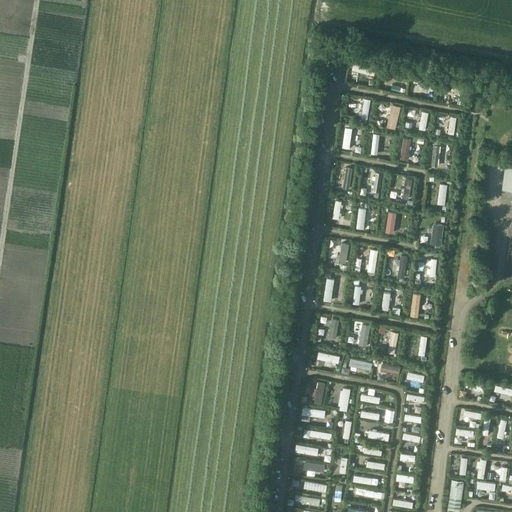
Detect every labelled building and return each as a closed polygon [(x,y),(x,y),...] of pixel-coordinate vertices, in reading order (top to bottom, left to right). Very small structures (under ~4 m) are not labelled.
[(375,64),(353,61),(352,71),(374,73),(375,64)] [(406,71),(386,69),(385,76),(405,78),(406,71)] [(432,77),(414,75),(414,82),(431,85),(432,77)] [(463,85),(445,83),(444,89),(462,92),(463,85)] [(364,98),(362,117),(368,118),(371,99),(364,98)] [(398,103),(391,102),(388,124),(395,125),(398,103)] [(426,129),(428,111),(421,110),(419,128),(426,129)] [(454,134),(457,116),(450,115),(448,133),(454,134)] [(377,153),(379,132),(374,131),(371,152),(377,153)] [(400,157),(408,158),(411,137),(403,136),(400,157)] [(432,164),(439,165),(442,144),(434,143),(432,164)] [(511,165),(505,165),(502,189),(511,189),(511,165)] [(346,166),(343,187),(349,188),(352,166),(346,166)] [(375,171),(372,189),(380,190),(382,172),(375,171)] [(412,177),(405,176),(403,198),(409,199),(412,177)] [(440,182),(437,203),(444,204),(447,183),(440,182)] [(364,228),(366,207),(359,206),(357,227),(364,228)] [(386,231),(393,232),(396,211),(388,210),(386,231)] [(434,222),(431,242),(440,243),(442,223),(434,222)] [(341,241),(339,260),(346,261),(349,242),(341,241)] [(377,249),(370,248),(367,271),(374,272),(377,249)] [(407,255),(401,254),(398,276),(404,277),(407,255)] [(437,258),(431,257),(429,275),(435,276),(437,258)] [(324,297),(330,298),(333,278),(327,278),(324,297)] [(353,302),(359,303),(362,285),(355,284),(353,302)] [(382,308),(388,309),(390,292),(384,291),(382,308)] [(410,314),(418,315),(421,293),(413,292),(410,314)] [(332,317),(328,336),(336,337),(339,318),(332,317)] [(371,324),(362,322),(358,344),(367,345),(371,324)] [(392,329),(388,351),(395,352),(399,331),(392,329)] [(419,354),(425,355),(428,335),(421,334),(419,354)] [(317,357),(338,361),(339,354),(319,350),(317,357)] [(349,365),(370,369),(371,361),(350,357),(349,365)] [(380,369),(399,372),(400,364),(381,361),(380,369)] [(406,378),(422,381),(424,373),(407,370),(406,378)] [(322,402),(325,381),(317,379),(314,401),(322,402)] [(483,389),(484,382),(466,379),(465,386),(483,389)] [(511,393),(511,387),(495,384),(494,390),(511,393)] [(339,407),(347,408),(350,387),(342,386),(339,407)] [(361,393),(360,399),(379,402),(380,395),(361,393)] [(407,393),(406,399),(423,402),(424,395),(407,393)] [(326,409),(302,406),(301,413),(325,417),(326,409)] [(387,407),(386,416),(394,417),(395,408),(387,407)] [(380,412),(361,409),(360,415),(380,417),(380,412)] [(479,411),(463,409),(462,414),(478,417),(479,411)] [(405,413),(404,419),(421,422),(422,415),(405,413)] [(490,417),(484,416),(481,434),(487,435),(490,417)] [(506,419),(498,418),(495,436),(503,437),(506,419)] [(345,419),(343,437),(349,438),(352,420),(345,419)] [(455,432),(473,435),(474,429),(456,426),(455,432)] [(310,428),(309,435),(331,438),(332,431),(310,428)] [(389,432),(370,429),(369,435),(388,438),(389,432)] [(402,439),(419,441),(420,436),(403,433),(402,439)] [(296,451),(317,454),(318,446),(297,443),(296,451)] [(382,448),(364,445),(364,451),(381,454),(382,448)] [(401,452),(400,459),(414,461),(415,454),(401,452)] [(469,457),(461,456),(458,473),(466,475),(469,457)] [(487,458),(480,457),(477,475),(484,476),(487,458)] [(385,462),(367,459),(366,466),(384,468),(385,462)] [(303,467),(324,470),(325,463),(304,460),(303,467)] [(508,466),(500,465),(498,479),(506,480),(508,466)] [(396,480),(413,482),(414,475),(397,472),(396,480)] [(373,477),(354,474),(353,480),(372,483),(373,477)] [(304,487),(324,490),(326,482),(305,479),(304,487)] [(449,508),(460,509),(464,481),(453,479),(449,508)] [(477,479),(476,487),(494,490),(495,481),(477,479)] [(337,484),(334,499),(341,500),(343,485),(337,484)] [(383,490),(364,487),(363,494),(382,497),(383,490)] [(301,501),(319,504),(320,497),(302,494),(301,501)] [(394,497),(393,504),(411,506),(412,500),(394,497)]
